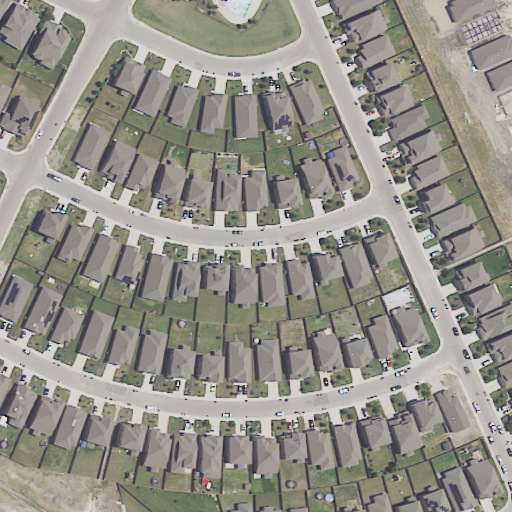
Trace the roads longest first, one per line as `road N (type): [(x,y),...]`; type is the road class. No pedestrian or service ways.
road 1 (residential): [(301,0),(511,467)]
road 2 (residential): [(0,346),(91,380),(252,406),(389,383),(461,354)]
road 3 (residential): [(32,173),(152,225),(206,233),(315,229),(390,197)]
road 4 (residential): [(66,0),(209,63),(268,63),(321,44)]
road 5 (residential): [(0,236),(117,0)]
